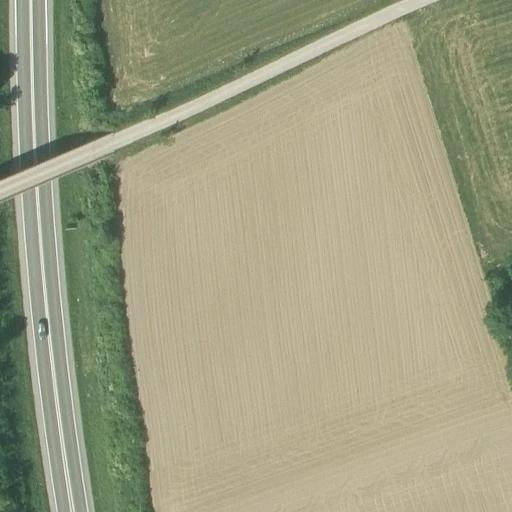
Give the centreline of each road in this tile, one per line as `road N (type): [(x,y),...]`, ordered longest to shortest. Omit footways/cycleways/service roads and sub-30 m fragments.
road 1 (primary): [(73,511),(32,127),(31,0)]
road 2 (track): [(0,189),(425,0)]
